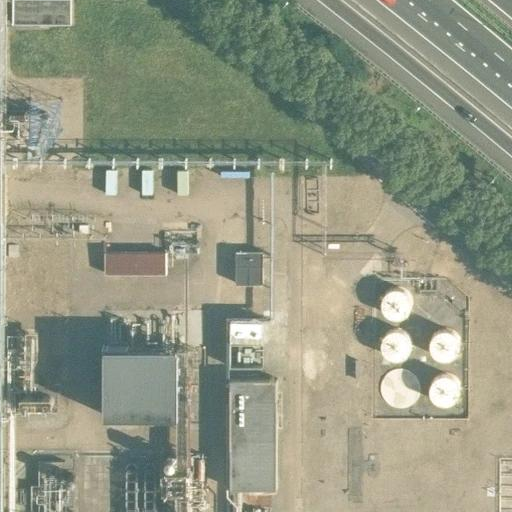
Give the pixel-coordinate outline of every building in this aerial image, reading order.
[(13,0),(13,24),(72,24),(71,0),(13,0)] [(28,110),(28,123),(28,132),(32,135),(61,135),(65,131),(64,103),(60,99),(31,99),(28,102),(28,110)] [(8,122),(28,123),(28,110),(8,110),(8,122)] [(167,274),(167,253),(105,252),(105,274),(167,274)] [(237,283),(264,283),(264,252),(237,252),(237,283)] [(382,311),(386,316),(394,320),(402,319),(409,314),(413,307),(413,300),(410,293),(405,289),(398,287),(391,288),(385,292),(381,297),(380,304),(382,311)] [(230,368),(263,368),(263,321),(230,321),(230,368)] [(431,350),(435,356),(443,359),(451,359),(458,354),(462,346),(462,339),(459,333),(453,328),(447,326),(440,327),(434,331),(430,337),(429,344),(431,350)] [(383,352),(387,357),(395,361),(404,360),(411,355),(414,347),(414,340),(411,334),(406,329),(399,327),(392,328),(386,332),(382,338),(381,345),(383,352)] [(113,406),(174,406),(174,360),(170,360),(170,356),(158,356),(158,360),(128,360),(128,356),(115,356),(115,360),(113,360),(113,406)] [(381,399),(386,406),(396,410),(406,409),(415,403),(420,394),(420,385),(416,377),(409,371),(401,369),(392,370),(385,375),(380,382),(379,390),(381,399)] [(431,398),(435,403),(443,406),(451,406),(458,401),(462,393),(462,386),(459,380),(454,375),(447,373),(440,374),(434,378),(430,384),(429,391),(431,398)] [(230,489),(278,489),(278,379),(230,379),(230,489)]
